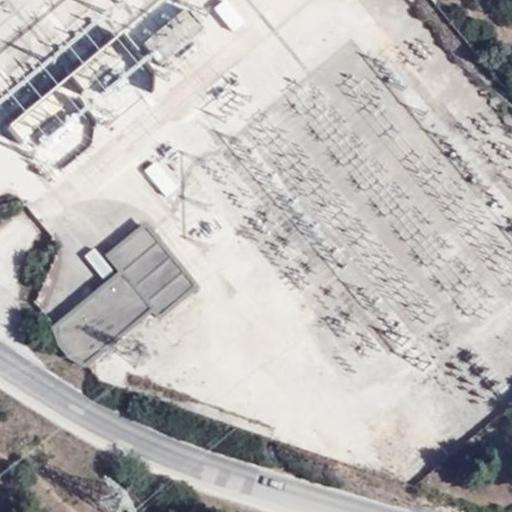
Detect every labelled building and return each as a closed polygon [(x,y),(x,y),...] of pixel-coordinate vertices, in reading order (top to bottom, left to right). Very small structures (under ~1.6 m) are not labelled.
[(161,97),(191,62),(179,51),(203,22),(177,0),(176,0),(133,52),(151,67),(140,80),(161,97)] [(214,10),(231,32),(241,24),(224,2),(214,10)] [(103,37),(0,116),(0,118),(44,174),(106,126),(110,132),(145,105),(116,68),(123,63),(103,37)] [(155,163),(143,171),(164,197),(176,189),(155,163)] [(150,222),(111,253),(125,270),(59,325),(67,344),(88,359),(154,304),(161,314),(197,282),(150,222)]
